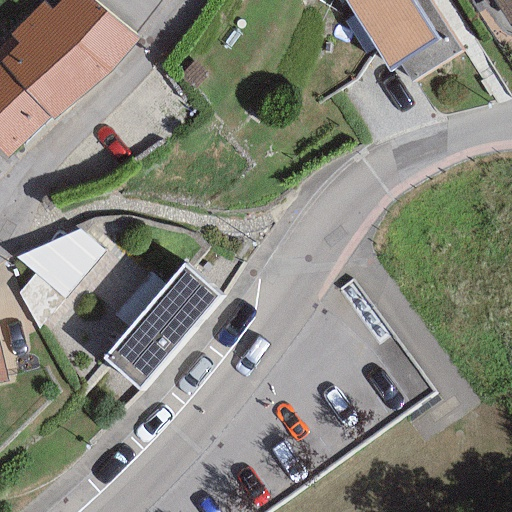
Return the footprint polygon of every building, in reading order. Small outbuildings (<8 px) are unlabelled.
[(108,74),(138,40),(90,0),(59,0),(50,10),(42,3),(10,36),(17,45),(0,62),(0,151),(7,159),(49,119),(52,122),(108,74)] [(410,85),(462,51),(429,0),(342,0),(389,71),(398,66),(410,85)] [(511,0),(492,0),(511,29),(511,27),(511,0)] [(78,230),(15,258),(32,275),(16,295),(38,330),(104,252),(78,230)] [(223,300),(182,264),(97,360),(138,396),(223,300)]
